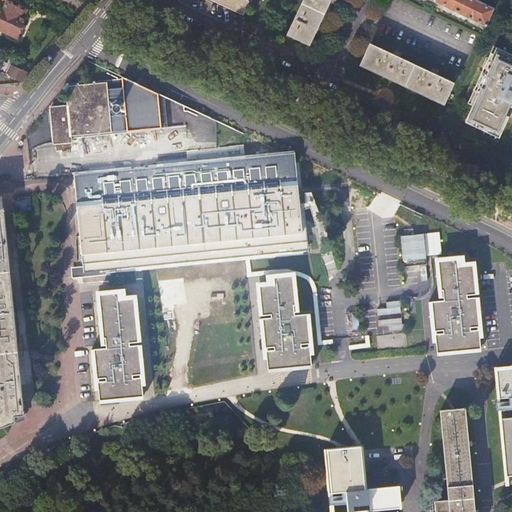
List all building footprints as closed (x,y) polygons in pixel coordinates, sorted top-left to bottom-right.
[(215,0),(243,13),(249,2),(245,0),(215,0)] [(314,36),(316,32),(318,26),(331,1),(330,0),(304,0),(288,34),(310,44),(314,36)] [(495,9),(476,0),(433,0),(488,26),(495,9)] [(25,9),(7,1),(0,16),(0,28),(17,37),(26,18),(22,16),(25,9)] [(455,84),(437,76),(432,73),(400,58),(394,55),(371,44),(361,65),(361,66),(445,105),(450,93),(455,84)] [(511,54),(495,47),(462,119),(499,135),(508,116),(511,107),(511,54)] [(23,81),(30,73),(0,59),(0,70),(2,71),(23,81)] [(166,94),(128,76),(72,84),(66,89),(68,106),(52,108),(55,144),(72,143),(72,138),(169,126),(166,94)] [(295,153),(76,175),(85,272),(119,268),(305,250),(298,180),(295,153)] [(0,427),(16,422),(16,416),(24,415),(3,196),(0,196),(0,427)] [(439,298),(444,297),(443,289),(441,290),(438,261),(457,259),(458,266),(473,265),(476,294),(479,294),(476,261),(465,262),(464,255),(435,258),(439,298)] [(443,289),(444,297),(444,300),(432,301),(435,331),(444,330),(444,333),(436,334),(437,342),(437,353),(452,351),(451,343),(466,341),(467,350),(481,348),(480,338),(479,326),(471,327),(470,324),(479,323),(476,297),(467,298),(467,295),(476,294),(473,265),(458,266),(457,259),(438,261),(441,290),(443,289)] [(260,315),(263,315),(260,286),(275,284),(274,277),(293,275),(297,312),(300,311),(296,272),(267,275),(267,282),(256,282),(260,315)] [(260,286),(263,315),(272,314),(272,317),(263,318),(266,347),(273,347),(275,346),(273,350),(267,351),(267,359),(269,369),(283,368),(287,368),(287,363),(283,363),(283,359),(297,358),(298,367),(312,365),(311,355),(310,345),(302,346),(301,343),(310,342),(308,314),(297,315),(297,312),(293,275),(274,277),(275,284),(260,286)] [(102,345),(107,345),(106,338),(104,338),(100,294),(119,293),(119,300),(135,298),(139,342),(142,341),(137,294),(127,296),(126,288),(96,291),(102,345)] [(106,338),(107,345),(107,348),(94,349),(97,378),(106,377),(107,380),(98,381),(99,390),(100,400),(115,399),(114,391),(128,389),(129,398),(144,396),(143,385),(142,377),(133,378),(133,375),(142,374),(139,345),(130,346),(130,342),(139,342),(135,298),(119,300),(119,293),(100,294),(104,338),(106,338)] [(479,326),(480,338),(483,337),(479,297),(476,297),(479,323),(470,324),(471,327),(479,326)] [(435,331),(432,301),(429,302),(433,342),(437,342),(436,334),(444,333),(444,330),(435,331)] [(310,345),(311,355),(314,355),(311,313),(308,314),(310,342),(301,343),(302,346),(310,345)] [(266,347),(263,318),(260,318),(264,359),(267,359),(267,351),(273,350),(273,347),(266,347)] [(451,343),(452,351),(453,353),(467,352),(467,350),(466,341),(451,343)] [(142,377),(143,385),(146,385),(142,344),(139,345),(142,374),(133,375),(133,378),(142,377)] [(97,378),(94,349),(92,349),(96,390),(99,390),(98,381),(107,380),(106,377),(97,378)] [(287,368),(283,368),(283,370),(298,368),(298,367),(297,358),(283,359),(283,363),(287,363),(287,368)] [(511,359),(496,361),(496,365),(508,484),(511,483),(511,359)] [(114,391),(115,399),(115,401),(129,398),(128,389),(114,391)] [(449,498),(434,500),(435,511),(475,511),(466,403),(447,404),(440,404),(449,498)] [(331,511),(367,511),(367,508),(359,509),(359,503),(369,502),(370,509),(373,509),(400,506),(398,485),(371,488),(365,488),(360,445),(325,449),(331,511)]
